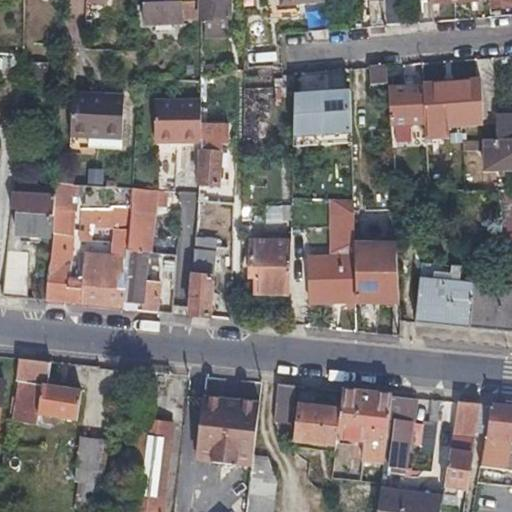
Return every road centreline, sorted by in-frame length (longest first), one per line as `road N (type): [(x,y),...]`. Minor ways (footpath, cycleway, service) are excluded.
road 1 (secondary): [(0,321),(511,375)]
road 2 (residential): [(511,39),(295,55)]
